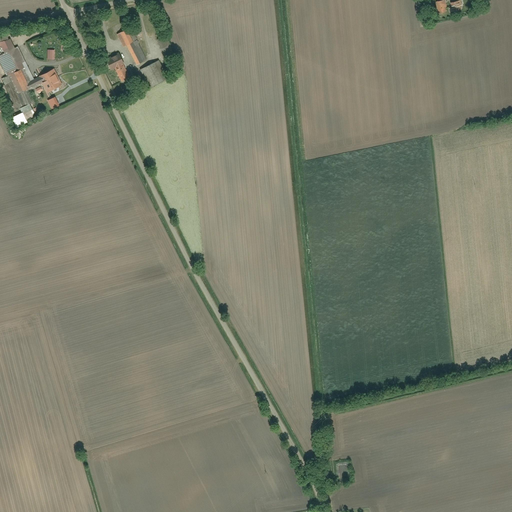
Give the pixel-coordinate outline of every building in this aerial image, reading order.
[(436,3),(438,14),(448,12),(446,1),(436,3)] [(451,3),(453,13),(462,10),(460,1),(451,3)] [(131,27),(117,34),(123,46),(126,45),(136,65),(147,60),(131,27)] [(22,63),(25,62),(18,47),(14,49),(9,38),(8,38),(7,32),(0,33),(0,46),(1,47),(5,54),(0,56),(0,64),(5,77),(1,79),(16,111),(20,109),(27,122),(35,118),(30,110),(33,109),(31,105),(38,101),(33,89),(43,84),(47,93),(62,87),(54,69),(31,81),(22,63)] [(167,36),(157,40),(165,64),(176,61),(167,36)] [(115,68),(120,80),(130,76),(120,53),(106,59),(111,70),(115,68)] [(140,70),(149,89),(167,80),(158,62),(140,70)]
